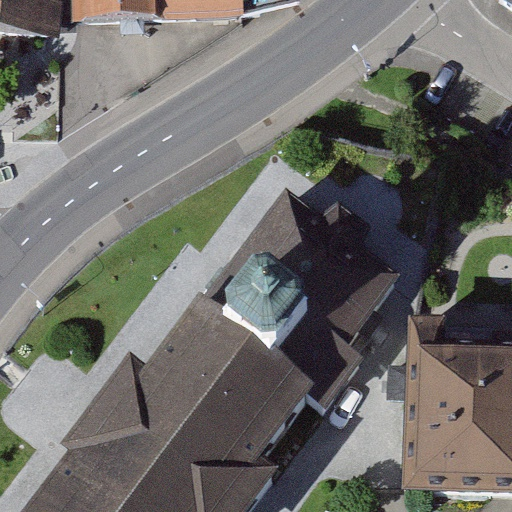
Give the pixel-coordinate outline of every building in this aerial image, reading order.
[(52,0),(0,0),(0,48),(49,52),(52,0)] [(243,0),(69,0),(71,29),(244,25),(243,0)] [(511,0),(489,0),(511,15),(511,0)] [(158,323),(21,511),(223,511),(394,283),(283,201),(179,338),(158,323)] [(511,368),(403,366),(400,499),(511,501),(511,368)]
